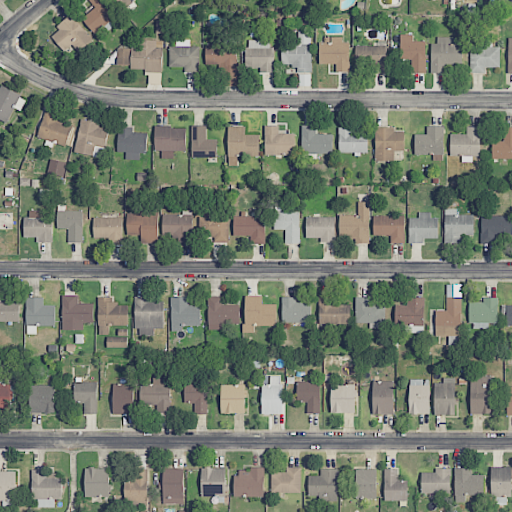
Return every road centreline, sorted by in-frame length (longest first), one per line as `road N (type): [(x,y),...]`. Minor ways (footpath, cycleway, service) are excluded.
road 1 (residential): [(0,49),(67,89),(123,99),(511,101)]
road 2 (residential): [(0,271),(511,272)]
road 3 (residential): [(0,442),(511,442)]
